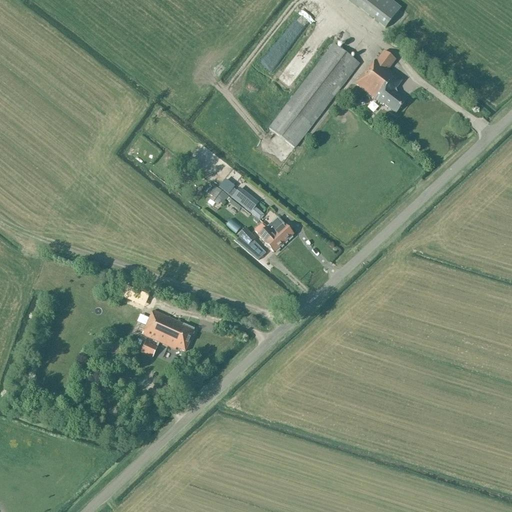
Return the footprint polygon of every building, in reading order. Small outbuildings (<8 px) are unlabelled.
[(348,0),(386,30),(401,10),(387,0),(348,0)] [(358,64),(333,45),(269,130),(294,149),(358,64)] [(376,62),(375,62),(370,68),(369,67),(355,85),(384,105),(383,106),(395,115),(405,102),(393,93),(402,82),(388,71),(396,61),(383,52),(376,62)] [(259,204),(240,189),(232,199),(251,214),(254,209),(255,209),(259,204)] [(215,192),(209,200),(217,206),(219,203),(222,205),(226,200),(223,198),(224,198),(215,192)] [(264,217),(255,209),(254,209),(251,214),(260,222),(264,217)] [(270,231),(283,245),(293,236),(283,226),(277,219),(271,225),(270,225),(267,228),(270,231)] [(254,232),(258,236),(258,237),(264,244),(274,254),(283,245),(270,231),(267,228),(265,229),(261,225),(254,232)] [(238,237),(248,247),(255,240),(245,229),(238,237)] [(152,312),(148,323),(142,336),(149,339),(159,344),(175,351),(176,349),(185,353),(194,333),(193,332),(194,330),(152,312)] [(111,374),(123,347),(107,340),(95,367),(111,374)] [(158,348),(147,343),(147,345),(145,344),(140,354),(152,359),(158,348)]
